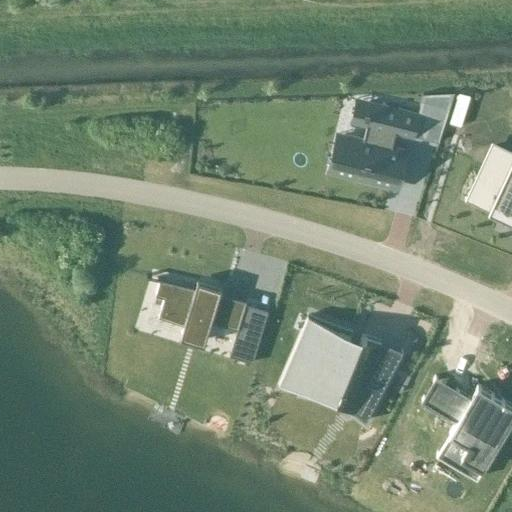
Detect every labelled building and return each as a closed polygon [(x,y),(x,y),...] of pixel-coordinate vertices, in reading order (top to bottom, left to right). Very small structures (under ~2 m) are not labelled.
[(344,135),(335,172),(391,185),(400,148),(392,146),(396,131),(412,135),(418,113),(369,101),(369,102),(369,103),(367,110),(365,114),(366,114),(365,120),(364,120),(364,121),(365,121),(364,123),(367,124),(363,139),(344,135)] [(511,154),(494,146),(482,173),(485,175),(473,202),(487,209),(489,206),(511,216),(511,154)] [(160,280),(155,294),(164,297),(158,316),(184,324),(181,334),(205,341),(211,321),(238,329),(247,299),(220,292),(222,286),(197,279),(196,285),(158,277),(157,279),(160,280)] [(364,419),(366,419),(391,372),(367,362),(376,341),(380,342),(381,340),(362,332),(359,338),(350,334),(350,333),(308,311),(278,386),(308,392),(315,374),(341,385),(339,390),(372,403),(364,419)] [(457,388),(443,412),(457,420),(450,432),(469,443),(461,455),(482,468),(511,416),(511,404),(478,384),(471,396),(457,388)]
